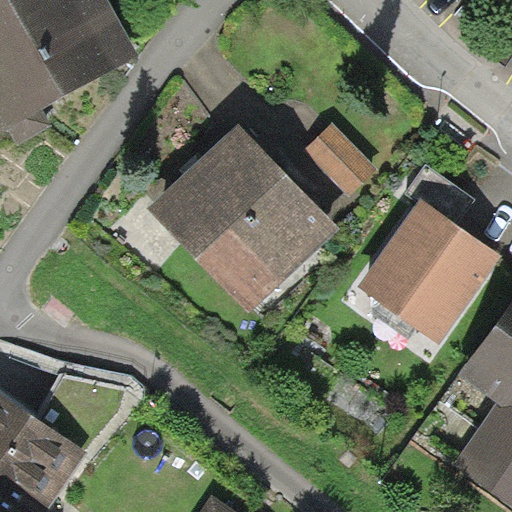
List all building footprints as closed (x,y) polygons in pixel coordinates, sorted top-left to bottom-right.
[(0,0),(0,138),(139,63),(104,0),(0,0)] [(334,124),(304,152),(349,198),(378,171),(334,124)] [(339,234),(240,128),(150,212),(249,317),(339,234)] [(426,166),(407,192),(421,202),(457,227),(475,202),(426,166)] [(421,202),(357,291),(438,349),(502,259),(457,227),(421,202)] [(511,304),(459,378),(499,406),(456,465),(511,505),(511,304)] [(46,511),(86,456),(0,397),(0,511),(46,511)] [(232,511),(213,497),(201,511),(232,511)]
